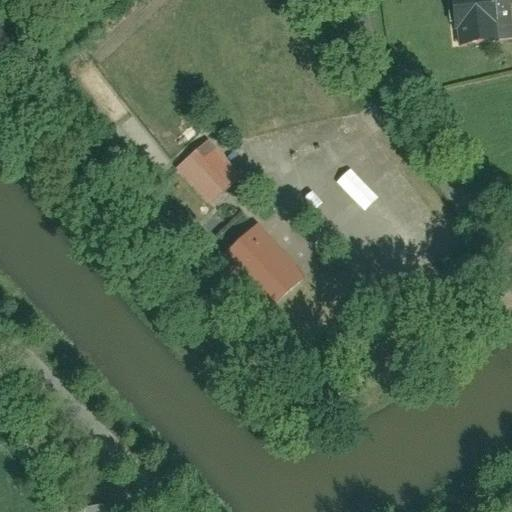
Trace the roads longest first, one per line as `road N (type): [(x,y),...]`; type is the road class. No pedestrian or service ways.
road 1 (residential): [(363,0),(395,99),(508,267)]
road 2 (residential): [(0,317),(174,511)]
